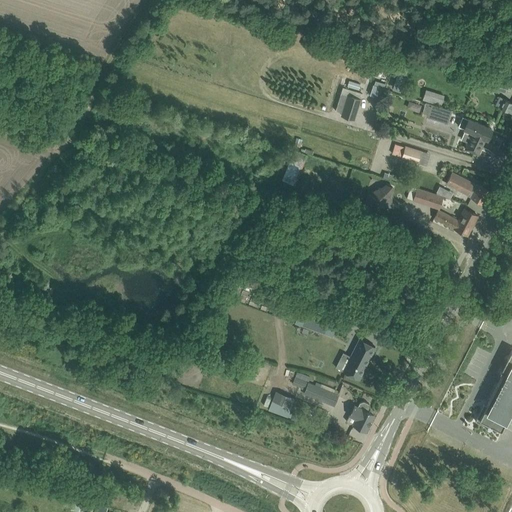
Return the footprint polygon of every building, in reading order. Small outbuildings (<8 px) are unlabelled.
[(475,75),(473,83),(506,91),(508,83),(475,75)] [(349,80),(347,86),(358,89),(360,83),(349,80)] [(374,96),(376,86),(370,84),(367,94),(374,96)] [(340,116),(354,120),(362,93),(342,88),(335,111),(341,112),(340,116)] [(437,94),(434,103),(440,105),(443,96),(437,94)] [(410,99),(407,107),(420,111),(423,104),(410,99)] [(511,102),(504,99),(500,107),(511,112),(511,111),(511,102)] [(451,110),(426,102),(422,112),(426,113),(426,116),(447,123),(451,110)] [(463,116),(458,126),(464,128),(464,129),(472,132),(465,148),(478,154),(485,137),(487,138),(492,128),(482,124),(468,119),(463,116)] [(294,145),(300,147),(302,139),(296,137),(294,145)] [(395,144),(392,153),(402,156),(402,158),(417,162),(421,150),(405,145),(405,147),(395,144)] [(295,150),(283,180),(295,185),(307,155),(295,150)] [(454,187),(457,189),(472,196),(471,197),(474,199),(483,204),(490,190),(481,186),(478,184),(452,171),(446,183),(454,187)] [(369,193),(367,200),(376,207),(381,205),(391,206),(392,198),(390,198),(394,187),(391,184),(380,184),(369,193)] [(440,185),(437,191),(445,195),(448,189),(440,185)] [(410,186),(407,197),(412,199),(412,200),(439,209),(443,197),(410,186)] [(434,218),(450,226),(449,228),(453,230),(454,228),(461,232),(462,233),(463,232),(467,235),(477,215),(465,209),(459,220),(438,210),(434,218)] [(395,220),(400,228),(410,223),(406,215),(395,220)] [(333,336),(339,317),(301,303),(295,322),(333,336)] [(359,338),(343,370),(359,379),(375,347),(359,338)] [(511,349),(511,350),(507,358),(509,362),(487,405),(484,404),(475,420),(487,427),(489,424),(501,430),(511,409),(511,349)] [(339,393),(296,376),(293,384),(301,387),(300,389),(304,390),(303,395),(334,407),(339,393)] [(276,390),(268,409),(286,416),(293,397),(276,390)] [(347,421),(357,426),(366,430),(374,415),(368,412),(370,408),(369,404),(364,401),(360,402),(357,407),(355,405),(347,421)] [(203,433),(203,434),(222,440),(225,429),(206,424),(205,427),(199,425),(197,431),(203,433)] [(75,501),(74,508),(83,510),(85,503),(75,501)]
